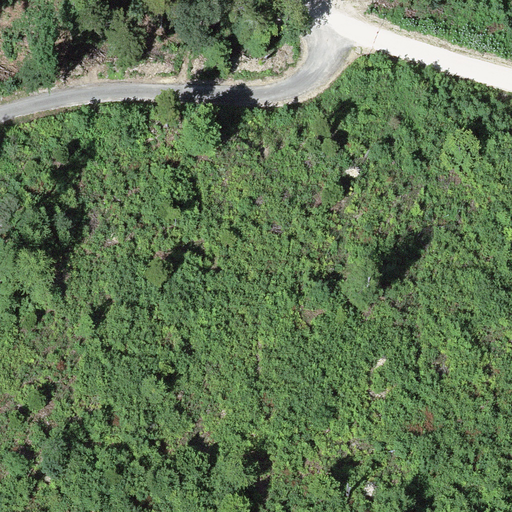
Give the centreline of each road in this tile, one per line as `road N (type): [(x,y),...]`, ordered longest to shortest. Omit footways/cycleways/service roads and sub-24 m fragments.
road 1 (track): [(0,109),(122,86),(271,92),(319,70),(337,22)]
road 2 (track): [(511,72),(262,0)]
